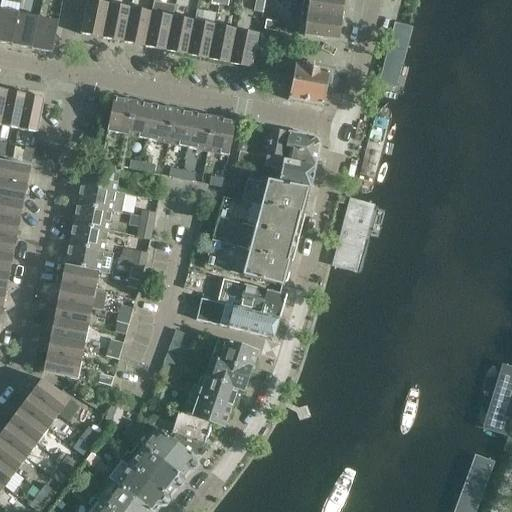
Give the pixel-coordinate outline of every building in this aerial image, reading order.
[(108,4),(87,0),(81,34),(101,38),(108,4)] [(255,0),(256,0),(254,11),(262,13),(265,0),(255,0)] [(341,20),(343,0),(303,0),(302,15),(341,20)] [(108,4),(101,38),(123,43),(130,9),(108,4)] [(130,9),(123,43),(144,47),(151,13),(130,9)] [(0,10),(0,43),(11,45),(18,14),(0,10)] [(151,13),(144,47),(165,51),(172,17),(151,13)] [(18,14),(11,45),(32,50),(38,18),(18,14)] [(302,15),(299,36),(338,41),(341,20),(302,15)] [(172,17),(165,51),(187,56),(194,21),(172,17)] [(38,18),(32,50),(52,54),(58,22),(38,18)] [(279,23),(266,20),(264,29),(278,32),(279,23)] [(194,21),(187,56),(208,60),(215,26),(194,21)] [(413,27),(398,23),(382,81),(398,85),(413,27)] [(215,26),(208,60),(229,64),(236,30),(215,26)] [(236,30),(229,64),(251,68),(258,34),(236,30)] [(295,66),(288,101),(323,107),(329,74),(295,66)] [(8,92),(1,126),(19,129),(25,96),(13,93),(8,92)] [(25,96),(19,129),(37,133),(43,99),(25,96)] [(114,97),(107,132),(127,136),(134,102),(114,97)] [(134,102),(127,136),(128,136),(128,137),(147,141),(154,106),(134,102)] [(154,106),(147,141),(167,145),(174,110),(154,106)] [(174,110),(167,145),(187,149),(194,114),(174,110)] [(194,114),(187,149),(207,153),(214,118),(194,114)] [(387,119),(371,116),(359,177),(375,180),(387,119)] [(214,118),(207,153),(219,156),(220,154),(228,156),(235,122),(214,118)] [(272,130),(266,156),(314,167),(319,145),(313,138),(272,130)] [(107,132),(99,169),(120,173),(127,136),(107,132)] [(25,147),(23,160),(31,162),(34,150),(25,147)] [(240,152),(237,163),(264,167),(266,156),(240,152)] [(281,171),(278,183),(308,189),(310,189),(314,168),(314,167),(266,156),(264,167),(281,171)] [(0,179),(27,185),(31,167),(0,161),(0,179)] [(130,161),(129,169),(141,172),(143,163),(130,161)] [(143,163),(141,172),(154,174),(155,165),(143,163)] [(84,166),(81,186),(116,193),(120,173),(99,169),(84,166)] [(170,168),(169,177),(181,180),(183,171),(170,168)] [(183,171),(181,180),(193,182),(195,173),(183,171)] [(233,174),(231,187),(239,189),(242,176),(233,174)] [(211,176),(209,185),(222,188),(223,179),(211,176)] [(27,185),(0,179),(0,197),(24,203),(27,185)] [(151,179),(150,183),(149,189),(159,190),(161,181),(151,179)] [(205,267),(282,286),(308,189),(278,183),(267,181),(266,185),(247,180),(241,203),(222,198),(205,267)] [(81,186),(77,205),(112,212),(116,193),(81,186)] [(0,197),(0,216),(20,221),(24,203),(0,197)] [(373,206),(350,200),(332,266),(353,271),(358,254),(360,254),(373,206)] [(77,205),(73,225),(108,232),(112,212),(77,205)] [(142,211),(140,218),(153,220),(155,214),(142,211)] [(0,216),(0,234),(17,238),(20,221),(0,216)] [(153,220),(140,218),(139,225),(152,227),(153,220)] [(73,225),(69,245),(104,252),(108,232),(73,225)] [(0,234),(0,253),(13,256),(17,238),(0,234)] [(65,259),(64,266),(98,273),(100,273),(104,252),(69,245),(66,260),(65,259)] [(133,251),(132,258),(145,260),(147,254),(133,251)] [(0,253),(0,271),(10,274),(13,256),(0,253)] [(145,260),(132,258),(131,265),(144,267),(145,260)] [(64,266),(61,283),(95,290),(98,276),(98,273),(64,266)] [(0,271),(0,290),(6,292),(10,274),(0,271)] [(128,282),(126,287),(139,290),(141,282),(129,278),(128,282)] [(224,280),(218,304),(234,308),(278,319),(285,296),(224,280)] [(61,283),(57,301),(91,308),(102,310),(106,292),(95,290),(61,283)] [(196,321),(229,328),(272,340),(278,319),(234,308),(201,299),(196,321)] [(57,301),(53,319),(88,326),(91,308),(57,301)] [(120,305),(118,313),(131,317),(133,309),(120,305)] [(118,313),(116,321),(129,325),(131,317),(118,313)] [(53,319),(50,337),(84,344),(88,326),(53,319)] [(177,331),(172,342),(191,349),(195,338),(177,331)] [(197,352),(203,336),(197,334),(195,338),(191,349),(197,352)] [(50,337),(46,355),(81,362),(84,344),(50,337)] [(220,350),(217,359),(224,361),(250,370),(256,352),(218,339),(215,348),(220,350)] [(110,340),(108,348),(121,352),(123,344),(110,340)] [(172,342),(168,354),(187,360),(191,349),(172,342)] [(108,348),(106,357),(118,360),(121,352),(108,348)] [(168,354),(164,365),(183,372),(187,360),(168,354)] [(81,362),(46,355),(43,373),(77,379),(77,377),(78,377),(81,362)] [(217,359),(210,381),(242,391),(250,370),(224,361),(217,359)] [(164,365),(159,376),(179,383),(183,372),(164,365)] [(511,422),(511,370),(509,370),(490,431),(499,434),(496,445),(504,448),(511,422)] [(113,378),(100,375),(97,383),(111,387),(113,378)] [(42,379),(31,394),(59,415),(67,404),(70,401),(42,379)] [(203,379),(197,398),(230,409),(232,401),(237,403),(242,391),(210,381),(203,379)] [(154,391),(150,404),(157,406),(157,407),(163,409),(168,395),(154,391)] [(31,394),(20,409),(48,430),(59,415),(31,394)] [(197,398),(191,417),(190,418),(212,425),(223,429),(230,409),(197,398)] [(109,406),(103,424),(116,428),(123,409),(109,406)] [(20,409),(9,423),(37,444),(48,430),(20,409)] [(159,419),(156,428),(205,445),(204,444),(212,425),(208,424),(190,418),(191,417),(178,413),(174,425),(159,419)] [(150,415),(147,423),(155,426),(158,419),(150,415)] [(9,423),(0,434),(0,439),(26,459),(37,444),(9,423)] [(103,424),(97,432),(106,439),(113,430),(103,424)] [(89,427),(83,434),(94,442),(99,435),(89,427)] [(142,436),(128,427),(122,435),(136,445),(142,436)] [(156,428),(156,429),(195,458),(205,445),(156,428)] [(155,429),(142,446),(182,477),(187,471),(192,471),(199,461),(195,458),(156,429),(155,429)] [(83,434),(78,441),(88,449),(94,442),(83,434)] [(0,439),(0,462),(15,474),(26,459),(0,439)] [(142,446),(128,464),(168,496),(173,489),(178,488),(182,483),(182,478),(182,477),(142,446)] [(85,461),(94,468),(100,460),(91,453),(85,461)] [(66,455),(61,463),(72,470),(77,463),(66,455)] [(480,511),(497,466),(480,459),(460,511),(480,511)] [(0,462),(0,485),(4,488),(15,474),(0,462)] [(61,463),(56,470),(66,478),(72,470),(61,463)] [(128,464),(115,482),(151,511),(154,511),(159,507),(164,507),(169,500),(168,496),(128,464)] [(94,510),(91,511),(114,511),(101,501),(74,482),(68,490),(94,510)] [(151,511),(115,482),(101,501),(114,511),(151,511)] [(45,484),(39,492),(50,500),(55,492),(45,484)] [(39,492),(34,499),(44,507),(50,500),(39,492)] [(65,505),(59,501),(55,507),(61,511),(65,505)]
